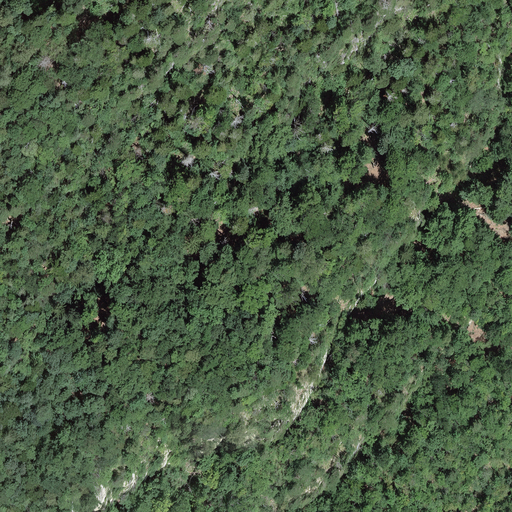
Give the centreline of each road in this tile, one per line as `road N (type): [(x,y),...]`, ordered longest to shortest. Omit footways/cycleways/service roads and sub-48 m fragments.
road 1 (motorway): [(297,511),(40,0)]
road 2 (motorway): [(0,96),(209,511)]
